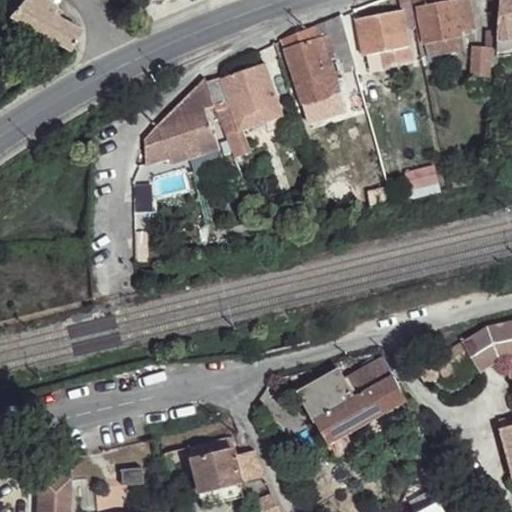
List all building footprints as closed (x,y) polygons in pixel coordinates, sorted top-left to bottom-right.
[(59,4),(53,0),(25,0),(14,16),(65,53),(70,57),(75,49),(85,30),(61,16),(63,11),(57,7),(59,4)] [(398,0),(401,9),(404,8),(407,25),(417,23),(414,4),(412,0),(398,0)] [(476,29),(470,0),(448,0),(419,6),(423,23),(426,40),(427,42),(463,37),(462,32),(476,29)] [(511,0),(502,0),(501,31),(500,39),(511,36),(511,0)] [(407,25),(404,8),(401,9),(357,18),(363,54),(410,44),(407,25)] [(352,58),(341,14),(332,17),(336,29),(326,32),(327,36),(330,44),(339,41),(344,61),(352,58)] [(426,40),(423,23),(417,24),(421,42),(426,40)] [(341,92),(330,58),(325,59),(318,40),(313,25),(285,38),(303,104),(341,92)] [(500,39),(501,31),(486,29),(476,46),(488,47),(499,49),(500,39)] [(327,36),(318,40),(325,59),(330,58),(333,57),(330,44),(327,36)] [(465,48),(463,37),(427,42),(428,53),(465,48)] [(0,60),(11,48),(0,38),(0,60)] [(486,68),(488,47),(476,46),(473,67),(486,68)] [(266,62),(207,82),(209,87),(212,99),(233,156),(249,151),(242,128),(283,115),(266,62)] [(216,147),(212,136),(203,102),(212,99),(209,87),(207,82),(205,76),(158,124),(141,140),(143,166),(171,157),(169,150),(180,146),(182,146),(185,157),(216,147)] [(438,179),(433,162),(406,172),(411,188),(438,179)] [(473,180),(472,171),(452,174),(454,184),(473,180)] [(376,205),(373,190),(355,195),(359,209),(376,205)] [(150,281),(149,275),(142,277),(144,284),(150,281)] [(93,304),(85,277),(39,288),(47,316),(87,307),(93,304)] [(25,305),(20,288),(0,293),(0,305),(1,310),(25,305)] [(100,313),(98,304),(93,304),(87,307),(88,316),(100,313)] [(511,319),(481,327),(449,350),(455,363),(472,354),(482,368),(496,358),(510,357),(507,365),(511,378),(511,319)] [(398,381),(384,357),(330,387),(325,377),(302,390),(330,443),(349,433),(408,398),(398,381)] [(437,374),(430,363),(427,366),(420,371),(424,381),(437,374)] [(354,446),(349,433),(330,443),(339,457),(354,446)] [(264,475),(254,449),(235,454),(230,436),(189,446),(200,491),(264,475)] [(142,463),(121,465),(122,480),(143,478),(142,463)] [(71,511),(73,475),(55,474),(55,481),(40,481),(38,511),(71,511)] [(278,511),(271,494),(258,499),(262,511),(278,511)] [(448,511),(440,498),(415,511),(448,511)]
